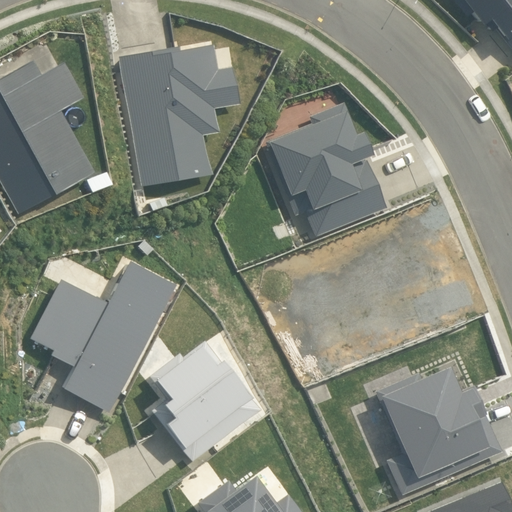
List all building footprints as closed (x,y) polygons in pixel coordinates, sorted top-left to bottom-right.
[(511,0),(446,0),(460,17),(463,16),(472,28),(480,22),(496,42),(511,61),(511,0)] [(113,58),(135,188),(204,177),(197,137),(212,135),(208,110),(233,106),(227,68),(212,71),(208,47),(176,52),(175,48),(113,58)] [(0,192),(13,215),(88,174),(53,112),(77,99),(58,65),(35,77),(27,62),(0,76),(0,192)] [(398,454),(381,461),(396,496),(497,453),(468,387),(454,393),(442,367),(373,396),(398,454)] [(508,511),(496,483),(426,511),(508,511)]
